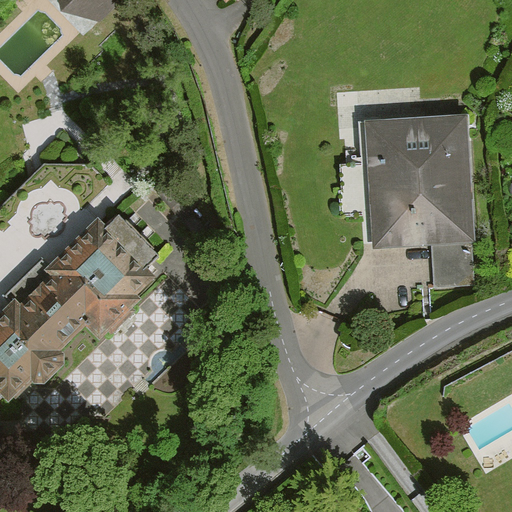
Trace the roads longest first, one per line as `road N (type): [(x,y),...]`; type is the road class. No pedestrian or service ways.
road 1 (residential): [(330,414),(300,382),(287,353),(233,111),(203,28),(184,0)]
road 2 (residential): [(330,414),(432,338),(511,301)]
road 3 (residential): [(213,511),(330,414)]
